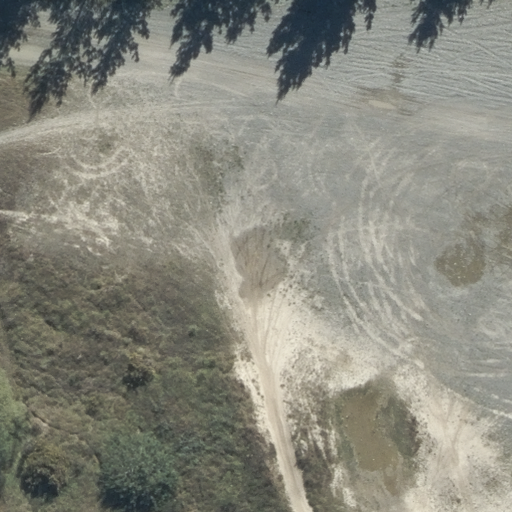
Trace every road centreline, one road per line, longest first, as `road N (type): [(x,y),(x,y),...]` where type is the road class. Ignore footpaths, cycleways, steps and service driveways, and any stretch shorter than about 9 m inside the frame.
road 1 (track): [(0,12),(231,32),(511,72)]
road 2 (track): [(231,32),(0,145)]
road 3 (track): [(0,435),(0,293)]
